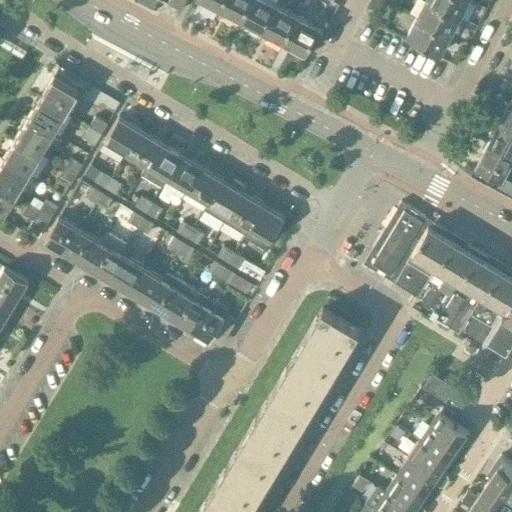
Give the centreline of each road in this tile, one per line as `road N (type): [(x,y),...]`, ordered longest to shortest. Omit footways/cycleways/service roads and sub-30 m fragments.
road 1 (residential): [(0,2),(335,206)]
road 2 (residential): [(284,511),(389,328),(385,309),(303,261)]
road 3 (residential): [(219,381),(82,293),(0,431)]
road 4 (tertiary): [(299,117),(76,0)]
road 5 (residential): [(511,0),(419,180)]
road 6 (residential): [(439,511),(486,439),(478,410),(503,369)]
road 7 (residential): [(139,511),(219,381)]
road 8 (residential): [(219,381),(246,357),(303,261)]
road 9 (residential): [(299,117),(359,0)]
